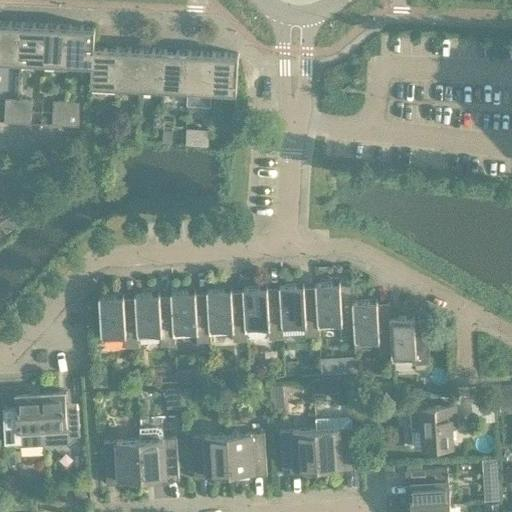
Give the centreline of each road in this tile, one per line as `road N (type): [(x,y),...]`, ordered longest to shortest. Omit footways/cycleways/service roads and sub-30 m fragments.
road 1 (residential): [(0,352),(101,261),(284,247)]
road 2 (residential): [(284,247),(354,247),(467,306),(468,354)]
road 3 (residential): [(284,247),(296,16)]
